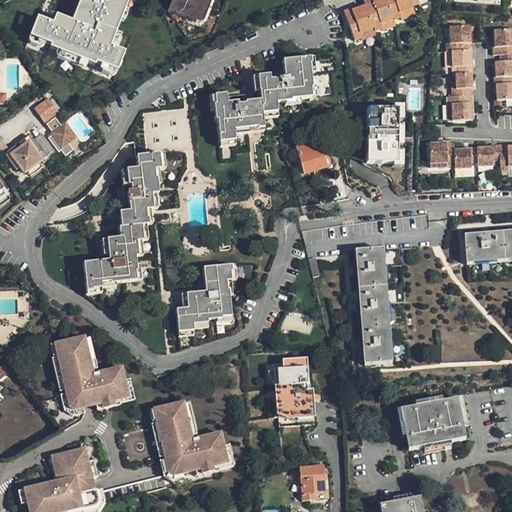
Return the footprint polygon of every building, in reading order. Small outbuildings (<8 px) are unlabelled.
[(51,48),(50,51),(57,53),(88,65),(95,67),(96,65),(102,67),(117,73),(124,54),(110,48),(112,42),(115,34),(121,19),(119,18),(125,3),(127,3),(127,0),(81,0),(80,3),(85,5),(82,11),(78,9),(75,17),(80,19),(77,26),(72,24),(62,20),(59,29),(37,21),(30,40),(51,48)] [(168,0),(164,12),(183,19),(184,15),(195,19),(202,0),(168,0)] [(202,0),(195,19),(184,15),(183,19),(183,20),(196,25),(200,23),(208,0),(202,0)] [(363,0),(364,3),(344,10),(354,41),(396,27),(394,21),(416,14),(413,4),(427,0),(363,0)] [(127,3),(125,3),(119,18),(121,19),(124,20),(130,5),(127,3)] [(470,25),(450,25),(450,42),(447,43),(447,51),(452,51),(452,66),(459,66),(459,73),(456,74),(456,81),(457,88),(452,89),(453,96),(447,96),(448,104),(452,104),(452,120),(472,119),(472,103),(474,103),(473,95),(472,73),(475,72),(474,65),(472,65),(471,50),(473,50),(473,42),(471,42),(470,25)] [(511,29),(494,30),(495,46),(493,46),(493,54),(499,53),(500,61),(495,61),(496,76),(494,76),(495,84),(496,84),(497,100),(511,99),(511,83),(510,84),(509,75),(511,75),(511,66),(511,61),(511,60),(511,29)] [(115,34),(112,42),(117,44),(120,36),(115,34)] [(44,48),(45,46),(30,40),(29,43),(31,47),(40,50),(44,48)] [(87,67),(88,65),(57,53),(56,56),(58,60),(83,69),(87,67)] [(262,100),(263,114),(278,113),(277,103),(286,102),(291,101),(291,99),(301,98),(313,97),(312,89),(313,89),(312,82),(311,74),(311,65),(312,65),(311,58),(284,61),(286,73),(259,76),(261,91),(262,100)] [(116,75),(117,73),(102,67),(101,70),(102,74),(112,78),(116,75)] [(374,89),(378,98),(390,94),(386,85),(374,89)] [(263,114),(262,100),(257,101),(247,102),(246,95),(228,97),(228,93),(215,94),(216,104),(214,104),(215,110),(216,119),(218,119),(221,142),(236,140),(235,134),(235,129),(250,127),(260,126),(260,128),(265,127),(264,118),(263,114)] [(48,99),(35,109),(44,122),(57,112),(48,99)] [(323,120),(326,131),(329,130),(331,135),(338,132),(334,116),(323,120)] [(54,118),(46,124),(52,133),(51,134),(52,135),(47,138),(58,152),(60,150),(64,156),(73,150),(67,143),(75,137),(65,124),(61,126),(54,118)] [(326,131),(323,120),(314,122),(318,135),(327,133),(326,131)] [(383,132),(383,140),(403,138),(402,123),(383,124),(383,126),(383,132)] [(38,154),(41,152),(28,136),(18,143),(21,147),(17,150),(14,146),(7,151),(6,152),(6,154),(17,169),(20,167),(24,173),(27,171),(38,163),(42,160),(38,154)] [(319,139),(297,144),(304,172),(326,167),(324,157),(332,155),(330,145),(321,147),(319,139)] [(445,143),(430,143),(430,163),(446,162),(446,166),(454,166),(454,170),(471,169),(470,163),(478,162),(478,166),(493,165),(493,160),(499,160),(500,170),(508,170),(508,166),(511,165),(511,145),(507,145),(507,143),(499,143),(493,143),(493,146),(477,146),(470,147),(470,149),(454,150),(453,140),(446,141),(445,143)] [(147,226),(150,225),(149,218),(147,218),(146,210),(154,209),(152,193),(157,193),(159,193),(158,185),(157,180),(155,180),(154,170),(159,169),(161,169),(160,155),(138,157),(139,170),(126,171),(127,185),(123,186),(125,201),(129,201),(130,212),(126,212),(127,221),(128,228),(143,226),(147,226)] [(332,155),(324,157),(326,167),(335,165),(332,155)] [(38,163),(27,171),(30,175),(36,172),(41,167),(38,163)] [(122,228),(119,229),(120,240),(108,241),(109,255),(104,256),(98,257),(98,262),(84,264),(87,292),(93,291),(93,290),(102,289),(101,284),(111,283),(111,286),(116,285),(137,282),(136,273),(138,273),(137,266),(136,258),(139,257),(138,242),(142,241),(144,241),(143,226),(128,228),(122,228)] [(467,266),(511,262),(511,234),(464,237),(467,266)] [(382,248),(355,251),(367,364),(394,362),(382,248)] [(315,257),(308,258),(313,277),(320,275),(315,257)] [(175,310),(177,333),(193,332),(193,330),(192,326),(207,324),(207,321),(215,320),(221,319),(221,318),(230,317),(228,297),(227,291),(226,291),(225,283),(231,282),(230,273),(231,273),(230,266),(202,269),(204,283),(197,284),(198,294),(185,295),(187,309),(182,310),(175,310)] [(98,374),(90,338),(85,339),(84,338),(50,345),(54,359),(61,392),(62,396),(66,409),(70,412),(84,409),(84,407),(96,404),(101,403),(100,399),(107,397),(108,401),(128,397),(125,381),(122,368),(106,372),(107,375),(99,377),(98,374)] [(60,393),(61,392),(54,359),(52,359),(60,393)] [(297,417),(314,416),(313,401),(303,402),(302,393),(306,393),(306,386),(307,386),(305,360),(283,362),(284,371),(278,371),(279,388),(280,402),(277,402),(278,415),(297,413),(297,417)] [(278,371),(268,372),(276,388),(279,388),(278,371)] [(101,403),(96,404),(98,411),(121,406),(120,404),(135,400),(130,380),(125,381),(128,397),(108,401),(107,397),(100,399),(101,403)] [(306,393),(302,393),(303,402),(313,401),(312,392),(306,393)] [(62,396),(61,397),(64,411),(70,415),(85,411),(84,409),(70,412),(66,409),(62,396)] [(459,398),(403,408),(411,449),(467,439),(459,398)] [(185,404),(152,412),(156,425),(164,458),(164,462),(165,465),(168,464),(171,475),(176,478),(185,475),(185,474),(203,469),(207,468),(206,464),(211,462),(213,472),(222,470),(237,466),(232,446),(227,448),(223,434),(207,438),(208,441),(201,443),(200,440),(191,404),(186,406),(185,404)] [(297,413),(278,415),(278,416),(298,423),(297,417),(297,413)] [(164,458),(156,425),(154,426),(162,459),(164,458)] [(60,484),(27,493),(31,511),(79,511),(86,510),(86,511),(98,509),(102,503),(99,492),(97,492),(87,450),(59,457),(65,483),(60,484)] [(65,483),(59,457),(53,459),(60,484),(65,483)] [(187,481),(185,475),(176,478),(171,475),(168,464),(165,465),(164,462),(163,462),(167,480),(174,484),(187,481)] [(223,472),(222,470),(213,472),(211,462),(206,464),(207,468),(203,469),(205,476),(223,472)] [(324,467),(300,469),(303,501),(326,499),(324,467)] [(103,491),(99,492),(102,503),(98,509),(86,511),(86,510),(79,511),(100,511),(106,503),(103,491)] [(424,511),(422,497),(382,505),(383,511),(424,511)]
